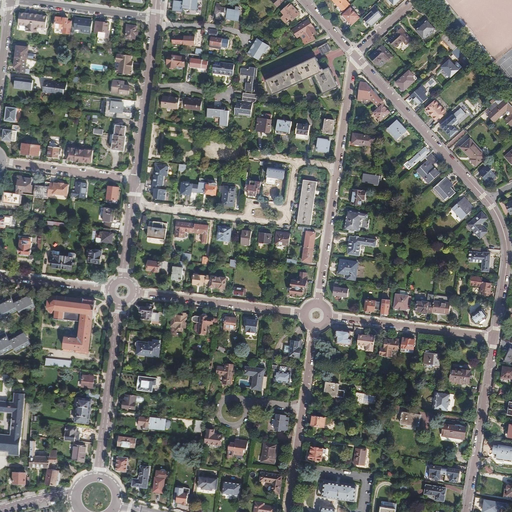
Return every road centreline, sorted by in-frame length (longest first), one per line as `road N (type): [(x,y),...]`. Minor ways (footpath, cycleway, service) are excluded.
road 1 (tertiary): [(488,201),(355,56)]
road 2 (tertiary): [(287,511),(313,325)]
road 3 (tertiary): [(98,477),(121,302)]
road 4 (tertiary): [(465,511),(494,337)]
road 5 (tertiary): [(133,292),(306,312)]
road 6 (tertiary): [(326,316),(494,337)]
road 7 (tertiary): [(494,337),(507,257),(488,201)]
road 8 (tertiary): [(155,17),(16,0)]
road 9 (tertiary): [(317,305),(336,167)]
road 10 (track): [(511,100),(418,0)]
road 11 (residential): [(136,180),(2,162)]
